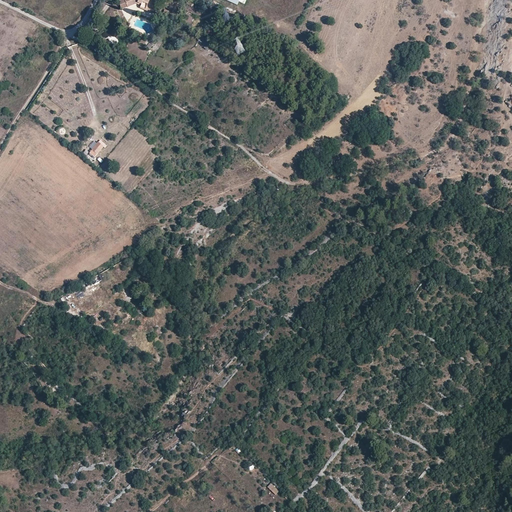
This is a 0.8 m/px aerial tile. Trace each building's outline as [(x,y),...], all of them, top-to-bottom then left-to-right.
[(155,14),(161,1),(158,0),(120,0),(119,1),(122,9),(136,3),(141,5),(140,8),(155,14)] [(174,21),(177,15),(175,15),(164,10),(162,15),(174,21)] [(151,40),(154,42),(166,19),(164,18),(154,34),(149,38),(151,40)] [(201,36),(197,42),(208,50),(212,44),(201,36)] [(104,146),(99,142),(90,153),(94,157),(104,146)] [(280,491),(271,483),(265,491),(274,499),(280,491)]
